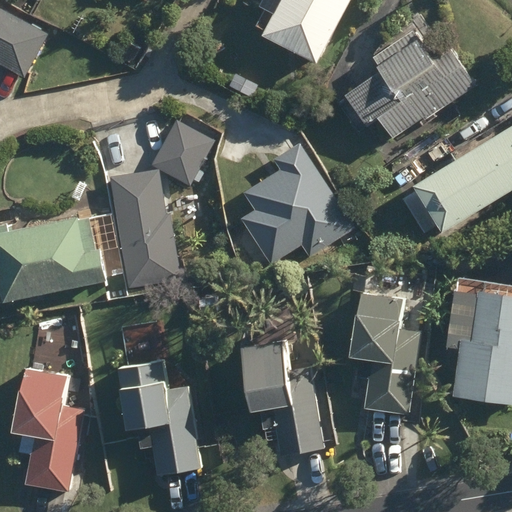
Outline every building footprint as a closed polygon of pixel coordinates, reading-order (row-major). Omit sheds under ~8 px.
[(278,0),(261,33),(317,63),(350,0),(278,0)] [(50,31),(0,4),(0,60),(26,75),(50,31)] [(379,116),(392,136),(424,115),(426,118),(476,85),(448,43),(428,56),(412,30),(376,54),(380,61),(377,64),(380,69),(345,93),(366,125),(379,116)] [(120,57),(133,64),(142,49),(129,42),(120,57)] [(182,117),(157,161),(193,181),(218,138),(182,117)] [(511,123),(413,183),(442,230),(511,188),(511,123)] [(30,133),(18,138),(23,149),(35,144),(30,133)] [(357,226),(303,141),(278,156),(286,168),(249,191),(260,208),(245,217),(274,262),(305,243),(312,255),(357,226)] [(163,167),(117,173),(133,284),(183,276),(173,211),(170,212),(163,167)] [(72,197),(80,201),(87,185),(80,181),(72,197)] [(0,301),(108,280),(101,247),(95,248),(89,217),(76,220),(76,216),(2,230),(0,224),(0,301)] [(422,254),(422,265),(436,264),(435,253),(422,254)] [(453,396),(511,404),(511,284),(482,280),(481,291),(454,288),(446,346),(460,348),(453,396)] [(364,407),(409,414),(421,331),(398,327),(402,299),(358,292),(349,355),(359,356),(356,375),(369,376),(364,407)] [(199,299),(200,311),(217,310),(216,298),(199,299)] [(276,426),(281,454),(325,447),(312,364),(286,369),(280,329),(246,334),(248,346),(238,347),(248,408),(261,406),(264,427),(276,426)] [(154,446),(158,476),(202,469),(189,385),(165,389),(159,347),(124,352),(125,366),(116,366),(125,427),(137,425),(140,448),(154,446)] [(26,484),(69,492),(84,408),(62,404),(67,376),(24,367),(20,389),(18,389),(10,429),(22,431),(18,450),(32,453),(26,484)]
